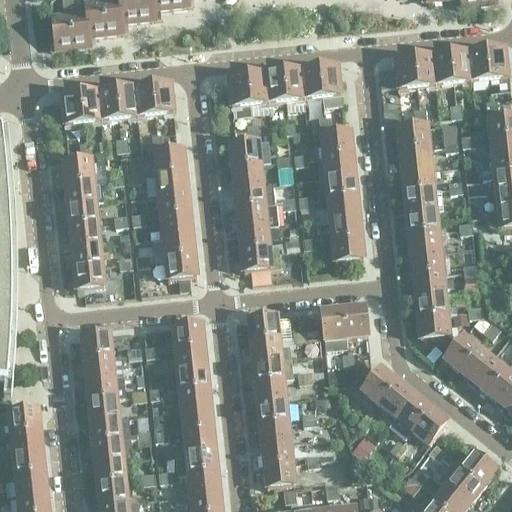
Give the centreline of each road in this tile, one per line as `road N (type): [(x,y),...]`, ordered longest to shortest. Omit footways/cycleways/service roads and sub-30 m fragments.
road 1 (residential): [(215,305),(190,71)]
road 2 (residential): [(364,53),(389,287)]
road 3 (residential): [(23,91),(49,323)]
road 4 (residential): [(389,287),(397,365),(511,459)]
road 5 (residential): [(237,511),(215,305)]
road 6 (residential): [(49,323),(69,511)]
road 7 (residential): [(215,305),(389,287)]
road 8 (residential): [(364,53),(190,71)]
road 9 (residential): [(190,71),(23,91)]
road 10 (residential): [(49,323),(215,305)]
road 11 (residential): [(511,39),(364,53)]
